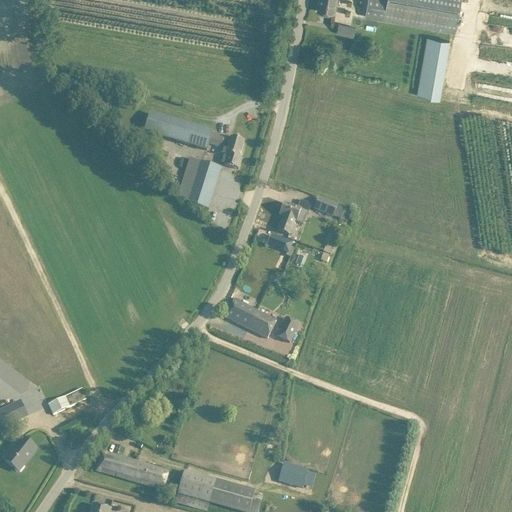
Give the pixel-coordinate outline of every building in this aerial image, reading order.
[(319,0),(317,11),(327,13),(334,14),(336,0),(319,0)] [(367,0),(364,16),(456,32),(461,0),(367,0)] [(336,33),(352,37),(355,28),(338,24),(336,33)] [(426,36),(418,95),(442,98),(450,39),(426,36)] [(321,57),(345,63),(348,54),(323,48),(321,57)] [(62,76),(60,88),(71,90),(73,78),(62,76)] [(231,139),(212,133),(150,114),(145,132),(207,150),(209,144),(221,148),(222,146),(228,148),(226,156),(228,156),(225,166),(238,170),(241,160),(239,159),(244,142),(231,138),(231,139)] [(208,211),(222,169),(200,163),(188,205),(208,211)] [(319,199),(315,210),(333,217),(338,206),(319,199)] [(296,227),(293,226),(295,222),(297,222),(302,210),(284,203),(280,215),(284,217),(278,232),(290,236),(290,235),(293,236),(296,227)] [(345,210),(340,220),(347,223),(352,213),(345,210)] [(292,244),(277,239),(273,249),(288,254),(292,244)] [(323,255),(321,261),(327,264),(329,257),(323,255)] [(272,282),(275,273),(269,271),(270,268),(261,265),(260,268),(257,277),(272,282)] [(268,339),(276,322),(234,301),(226,319),(268,339)] [(286,318),(276,336),(289,343),(298,324),(286,318)] [(82,390),(49,406),(49,407),(53,416),(70,408),(87,400),(82,390)] [(10,406),(0,411),(0,426),(1,430),(18,422),(10,406)] [(5,462),(19,473),(36,450),(23,439),(5,462)] [(103,452),(97,472),(163,492),(169,473),(103,452)] [(278,482),(303,489),(308,470),(283,463),(278,482)] [(250,511),(255,492),(184,472),(177,496),(178,496),(209,505),(235,511),(250,511)]
